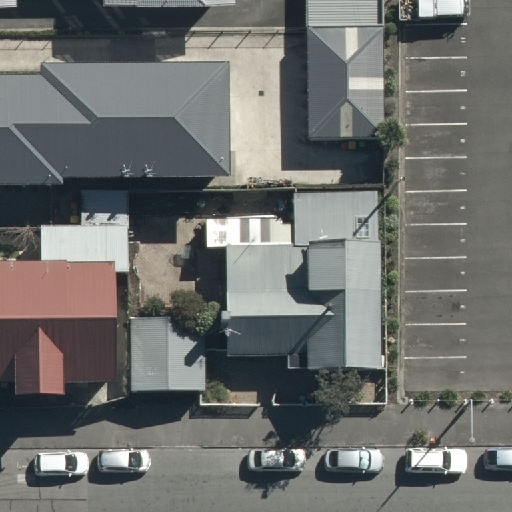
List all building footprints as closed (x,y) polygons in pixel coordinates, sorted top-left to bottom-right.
[(378,0),(304,0),(304,28),(379,27),(378,0)] [(383,32),(303,34),(305,138),(384,136),(383,32)] [(0,183),(214,183),(213,79),(0,79),(0,183)] [(289,207),(289,237),(217,238),(218,354),(289,353),(289,375),(374,375),(373,353),(374,353),(374,237),(373,237),(373,207),(289,207)] [(0,394),(114,394),(114,288),(126,288),(126,236),(37,236),(37,275),(0,275),(0,394)] [(204,324),(130,324),(130,391),(204,391),(204,324)]
